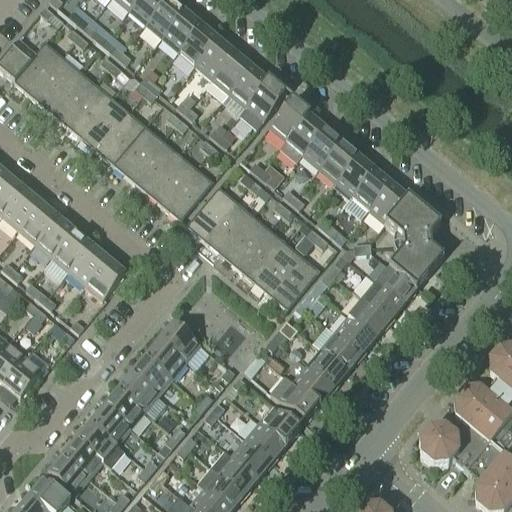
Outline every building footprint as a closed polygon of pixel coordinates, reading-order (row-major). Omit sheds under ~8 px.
[(128,17),(142,0),(113,0),(111,3),(128,17)] [(144,31),(167,4),(162,0),(142,0),(128,17),(144,31)] [(62,8),(53,1),(48,8),(56,15),(62,8)] [(161,45),(184,17),(167,4),(144,31),(161,45)] [(52,19),(44,12),(38,19),(47,26),(52,19)] [(178,59),(201,32),(184,17),(161,45),(178,59)] [(83,37),(89,30),(81,24),(75,30),(83,37)] [(91,44),(97,37),(89,30),(83,37),(91,44)] [(195,73),(218,46),(201,32),(178,59),(195,73)] [(74,49),(79,42),(71,35),(65,42),(74,49)] [(82,55),(87,49),(79,42),(74,49),(82,55)] [(0,77),(12,87),(35,60),(18,46),(0,67),(0,77)] [(211,87),(234,59),(218,46),(195,73),(211,86),(211,87)] [(29,102),(61,63),(44,49),(35,60),(12,87),(29,102)] [(122,58),(114,51),(108,58),(116,65),(122,58)] [(130,65),(122,58),(116,65),(124,72),(130,65)] [(228,101),(251,73),(234,59),(211,87),(211,86),(205,94),(221,108),(228,100),(228,101)] [(46,116),(78,77),(61,63),(29,102),(46,116)] [(112,69),(104,63),(99,69),(107,76),(112,69)] [(115,83),(120,76),(112,69),(107,76),(115,83)] [(245,114),(267,87),(251,73),(228,101),(245,114)] [(62,129),(94,90),(78,77),(46,116),(62,129)] [(147,95),(153,88),(145,81),(139,88),(147,95)] [(255,136),(285,102),(267,87),(245,114),(245,115),(239,123),(255,136)] [(147,95),(139,88),(134,95),(142,102),(147,95)] [(161,95),(153,88),(147,95),(156,102),(161,95)] [(79,143),(111,104),(94,90),(62,129),(79,143)] [(156,102),(147,95),(142,102),(150,108),(156,102)] [(96,157),(128,119),(111,104),(79,143),(96,157)] [(285,148),(308,121),(290,106),(268,134),(285,148)] [(183,120),(188,113),(181,107),(175,114),(183,120)] [(197,121),(188,113),(183,120),(191,127),(197,121)] [(179,125),(171,118),(165,125),(174,132),(179,125)] [(112,171),(144,132),(128,119),(96,157),(112,171)] [(295,169),(324,134),(308,121),(285,148),(279,155),(295,169)] [(182,139),(187,132),(179,125),(174,132),(182,139)] [(129,185),(161,147),(144,132),(112,171),(129,185)] [(318,176),(341,148),(324,134),(295,169),(296,169),(302,162),(318,176)] [(216,148),(221,141),(214,135),(208,141),(216,148)] [(224,155),(230,148),(221,141),(216,148),(224,155)] [(212,153),(204,146),(199,153),(207,160),(212,153)] [(146,199),(178,160),(161,147),(129,185),(146,199)] [(335,190),(358,162),(341,148),(318,176),(335,190)] [(215,166),(220,160),(212,153),(207,160),(215,166)] [(162,213),(194,174),(178,160),(146,199),(162,213)] [(343,213),(374,176),(358,162),(335,190),(351,203),(343,213)] [(262,175),(254,168),(248,175),(256,182),(262,175)] [(180,228),(212,189),(194,174),(162,213),(180,228)] [(270,182),(262,175),(256,182),(265,189),(270,182)] [(368,217),(390,190),(374,176),(343,213),(360,226),(367,217),(368,217)] [(253,187),(244,180),(239,187),(247,193),(253,187)] [(0,222),(1,223),(23,195),(7,182),(0,190),(0,222)] [(261,193),(253,187),(247,193),(255,200),(261,193)] [(384,231),(407,204),(390,190),(368,217),(384,231)] [(203,247),(235,208),(217,193),(185,232),(203,247)] [(18,237),(40,210),(23,195),(1,223),(18,237)] [(295,203),(287,196),(282,203),(290,210),(295,203)] [(303,210),(295,203),(290,210),(298,216),(303,210)] [(442,264),(431,254),(430,242),(439,230),(407,204),(384,231),(402,246),(403,255),(388,273),(415,296),(442,264)] [(280,221),(286,214),(278,207),(272,214),(280,221)] [(219,260),(251,222),(235,208),(203,247),(219,260)] [(34,251),(57,223),(40,210),(18,237),(34,251)] [(288,228),(294,221),(286,214),(280,221),(288,228)] [(236,275),(268,236),(251,222),(219,260),(236,275)] [(51,265),(74,237),(57,223),(34,251),(51,265)] [(328,230),(320,224),(315,231),(323,237),(328,230)] [(337,237),(328,230),(323,237),(331,244),(337,237)] [(313,249),(319,242),(311,235),(305,242),(313,249)] [(252,288),(284,249),(268,236),(236,275),(252,288)] [(67,278),(90,251),(74,237),(51,265),(67,278)] [(327,249),(319,242),(313,249),(321,255),(327,249)] [(268,302),(301,263),(284,249),(252,288),(268,302)] [(370,258),(369,249),(359,250),(359,259),(370,258)] [(359,259),(359,250),(348,251),(349,260),(359,259)] [(84,292),(107,265),(90,251),(67,278),(84,292)] [(286,317),(319,278),(301,263),(268,302),(286,317)] [(101,307),(124,280),(107,265),(84,292),(101,307)] [(14,275),(6,269),(0,275),(8,282),(14,275)] [(333,283),(340,275),(333,270),(327,278),(333,283)] [(401,312),(415,296),(388,273),(374,290),(401,312)] [(16,289),(22,282),(14,275),(8,282),(16,289)] [(327,292),(333,283),(327,278),(320,286),(327,292)] [(374,290),(365,282),(351,298),(360,306),(387,329),(401,312),(374,290)] [(0,294),(7,300),(12,294),(4,287),(0,291),(0,294)] [(314,323),(327,307),(312,295),(299,311),(314,323)] [(47,303),(39,296),(33,303),(41,310),(47,303)] [(49,317),(55,310),(47,303),(41,310),(49,317)] [(374,345),(387,329),(360,306),(346,323),(374,345)] [(37,315),(29,308),(24,314),(32,321),(37,315)] [(299,325),(306,317),(299,311),(292,319),(299,325)] [(40,328),(46,321),(37,315),(32,321),(40,328)] [(360,362),(374,345),(346,323),(333,339),(360,362)] [(83,333),(75,326),(69,333),(78,340),(83,333)] [(200,352),(181,336),(172,329),(158,346),(185,369),(200,352)] [(346,379),(360,362),(333,339),(325,333),(311,349),(327,362),(326,362),(346,379)] [(278,350),(285,342),(278,336),(271,344),(278,350)] [(74,345),(65,338),(60,345),(68,352),(74,345)] [(0,359),(8,350),(0,343),(0,359)] [(271,358),(278,350),(271,344),(264,352),(271,358)] [(185,369),(158,346),(144,363),(171,385),(185,369)] [(0,389),(2,391),(25,364),(8,350),(0,359),(0,389)] [(511,350),(498,352),(488,364),(489,376),(489,380),(494,384),(495,384),(511,398),(511,350)] [(332,395),(346,379),(326,362),(313,378),(332,395)] [(171,385),(144,363),(130,379),(157,402),(171,385)] [(19,405),(42,378),(25,364),(2,391),(19,405)] [(250,384),(257,375),(250,370),(243,378),(250,384)] [(226,388),(233,380),(227,374),(220,382),(226,388)] [(319,411),(332,395),(313,378),(299,395),(319,411)] [(157,402),(130,379),(116,396),(144,418),(157,402)] [(238,398),(245,389),(238,384),(231,392),(238,398)] [(511,398),(495,384),(494,384),(484,397),(478,393),(463,394),(453,406),(454,421),(460,426),(460,425),(489,449),(503,461),(511,450),(511,398)] [(304,429),(319,411),(299,395),(291,389),(277,406),(304,429)] [(144,418),(116,396),(102,412),(130,435),(144,418)] [(205,414),(212,406),(205,400),(198,408),(205,414)] [(199,422),(205,414),(198,408),(192,416),(199,422)] [(217,423),(223,415),(217,409),(210,418),(217,423)] [(130,435),(102,412),(89,429),(124,458),(116,451),(130,435)] [(285,452),(299,435),(272,412),(257,429),(285,452)] [(210,431),(217,423),(210,418),(203,426),(210,431)] [(465,478),(489,449),(460,425),(460,426),(449,439),(444,434),(440,434),(436,433),(432,434),(428,436),(425,438),(422,441),(420,444),(418,448),(417,452),(417,456),(418,459),(420,463),(422,467),(424,469),(428,472),(431,473),(435,474),(439,474),(443,473),(447,472),(451,466),(465,478)] [(124,458),(89,429),(75,445),(102,468),(110,474),(124,458)] [(285,452),(257,429),(244,446),(271,468),(285,452)] [(177,447),(184,439),(178,433),(171,441),(177,447)] [(171,455),(177,447),(171,441),(164,449),(171,455)] [(189,456),(196,448),(189,443),(182,451),(189,456)] [(102,468),(75,445),(61,462),(88,485),(102,468)] [(271,468),(244,446),(230,462),(257,485),(271,468)] [(507,511),(511,506),(511,468),(503,461),(489,449),(465,478),(478,489),(473,494),(475,509),(477,511),(507,511)] [(182,464),(189,456),(182,451),(175,459),(182,464)] [(257,485),(230,462),(230,463),(223,457),(209,474),(243,502),(257,485)] [(88,485),(61,462),(46,479),(74,502),(88,485)] [(150,480),(157,472),(150,466),(143,474),(150,480)] [(143,488),(150,480),(143,474),(136,482),(143,488)] [(222,511),(234,511),(243,502),(209,474),(197,489),(203,495),(202,495),(222,511)] [(161,490),(168,481),(161,476),(154,484),(161,490)] [(155,498),(161,490),(154,484),(148,492),(155,498)] [(65,511),(69,508),(42,485),(27,502),(38,511),(65,511)] [(222,511),(202,495),(188,511),(222,511)] [(120,511),(123,511),(129,505),(122,499),(115,508),(120,511)] [(38,511),(27,502),(19,511),(38,511)]
